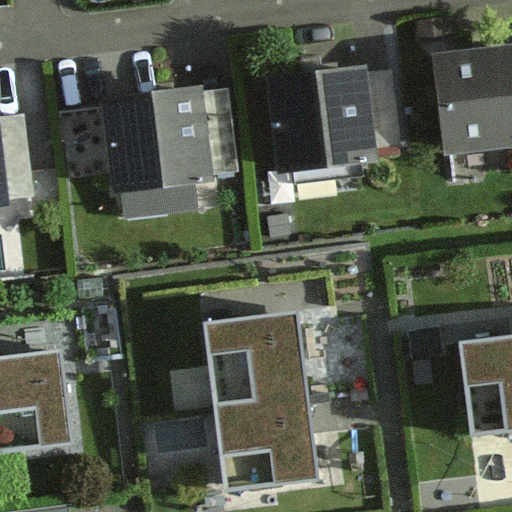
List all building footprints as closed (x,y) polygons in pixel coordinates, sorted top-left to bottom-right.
[(511,53),(447,62),(459,159),(511,151),(511,53)] [(374,74),(280,85),(293,182),(386,171),(374,74)] [(203,95),(110,106),(122,203),(215,192),(203,95)] [(4,111),(0,111),(0,209),(16,208),(4,111)] [(210,325),(219,406),(311,395),(301,314),(210,325)] [(511,340),(468,346),(480,440),(511,436),(511,340)] [(0,451),(75,443),(64,351),(0,358),(0,451)] [(219,406),(229,487),(320,476),(311,395),(219,406)] [(73,511),(72,502),(0,506),(0,511),(73,511)]
